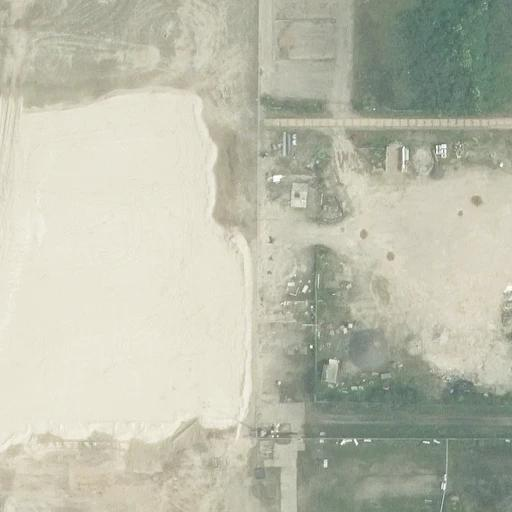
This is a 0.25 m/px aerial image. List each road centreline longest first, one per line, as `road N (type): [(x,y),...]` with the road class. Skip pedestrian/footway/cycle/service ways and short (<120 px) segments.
road 1 (unknown): [(226,228),(360,227),(372,256),(409,279),(471,291),(511,287)]
road 2 (unknown): [(228,113),(511,117)]
